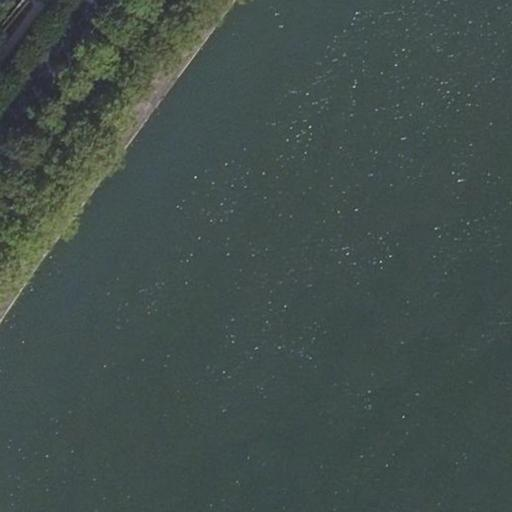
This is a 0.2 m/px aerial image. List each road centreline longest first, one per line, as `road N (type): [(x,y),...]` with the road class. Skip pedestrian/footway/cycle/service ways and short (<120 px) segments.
road 1 (primary): [(0,225),(172,0)]
road 2 (primary): [(99,0),(0,137)]
